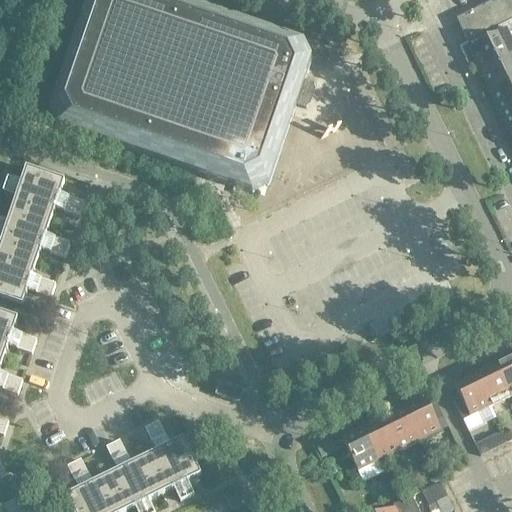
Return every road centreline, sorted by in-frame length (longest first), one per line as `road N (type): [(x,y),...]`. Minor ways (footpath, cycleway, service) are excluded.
road 1 (residential): [(306,511),(267,429),(511,314)]
road 2 (residential): [(380,24),(511,301)]
road 3 (residential): [(511,210),(421,4)]
